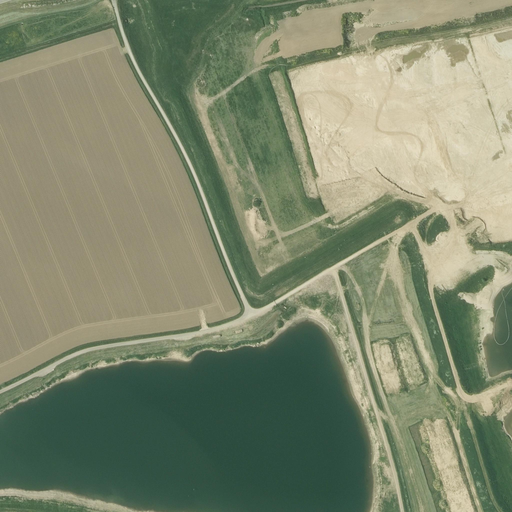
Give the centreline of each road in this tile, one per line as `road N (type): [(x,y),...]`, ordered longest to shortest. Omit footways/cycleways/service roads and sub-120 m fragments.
road 1 (unclassified): [(250,315),(190,164),(132,60),(113,0)]
road 2 (unclassified): [(0,392),(90,349),(205,331),(250,315)]
road 3 (unclassified): [(511,167),(333,268)]
